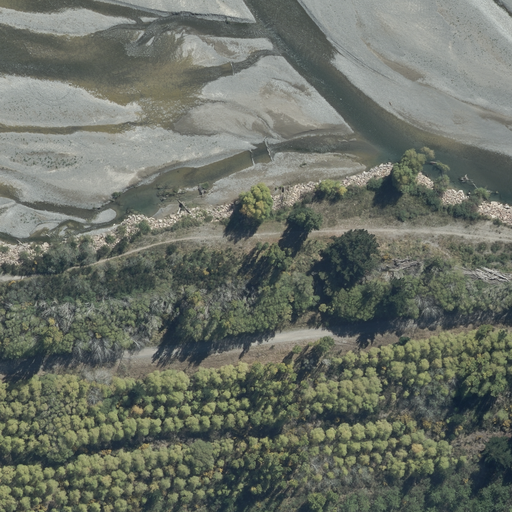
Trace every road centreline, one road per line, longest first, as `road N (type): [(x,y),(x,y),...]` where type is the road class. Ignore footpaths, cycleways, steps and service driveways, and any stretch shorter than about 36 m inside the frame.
road 1 (track): [(511,220),(199,226),(0,275)]
road 2 (track): [(0,363),(511,305)]
